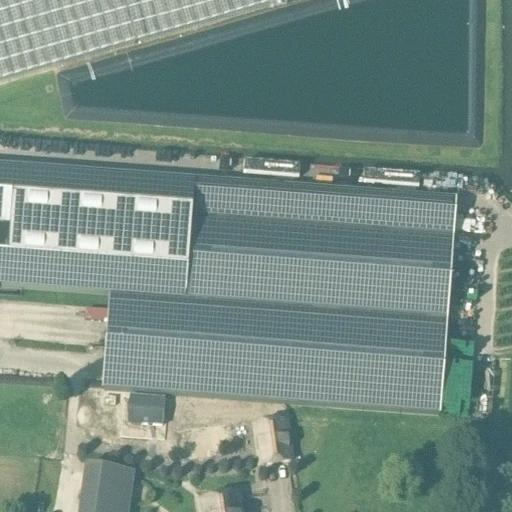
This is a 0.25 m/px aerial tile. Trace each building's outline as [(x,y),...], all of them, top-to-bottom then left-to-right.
[(0,0),(0,84),(292,0),(0,0)] [(452,241),(198,223),(200,191),(120,186),(0,176),(0,289),(110,298),(103,393),(439,418),(452,241)] [(295,465),(289,422),(251,427),(257,471),(295,465)] [(84,469),(77,511),(126,511),(132,475),(84,469)] [(203,511),(237,511),(236,498),(202,503),(203,511)]
